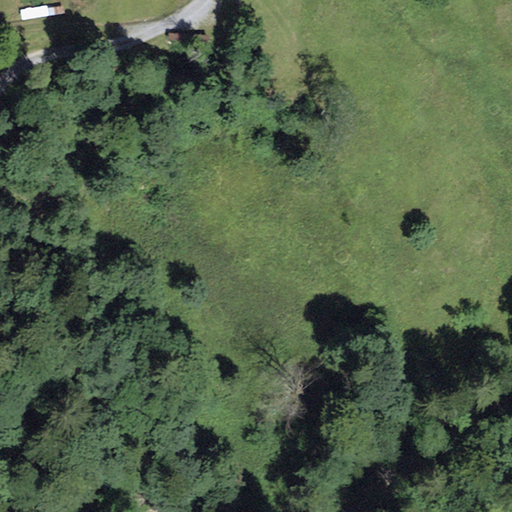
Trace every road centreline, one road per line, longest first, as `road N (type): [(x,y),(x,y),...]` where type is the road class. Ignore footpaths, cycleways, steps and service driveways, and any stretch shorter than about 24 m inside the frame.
road 1 (track): [(0,85),(34,58),(153,32),(201,0)]
road 2 (track): [(153,32),(0,30)]
